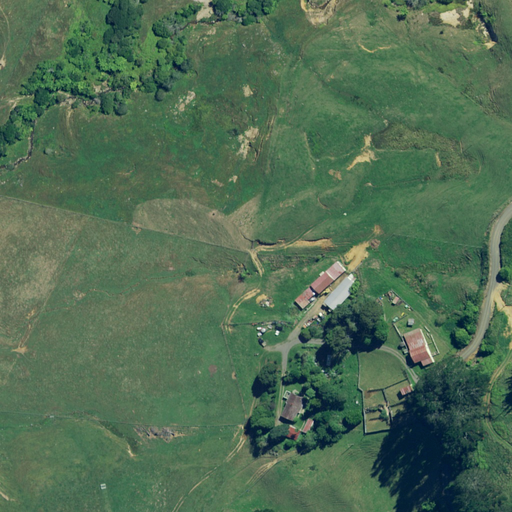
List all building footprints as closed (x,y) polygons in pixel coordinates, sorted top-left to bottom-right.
[(345,269),(338,262),(295,302),(302,309),(345,269)] [(356,280),(349,274),(324,302),(334,311),(356,287),(353,284),(356,280)] [(432,363),(419,329),(404,335),(415,363),(422,361),(424,366),(432,363)] [(304,400),(285,391),(282,397),(289,400),(281,416),(294,422),(304,400)] [(313,422),(307,420),(303,428),(309,430),(313,422)]
